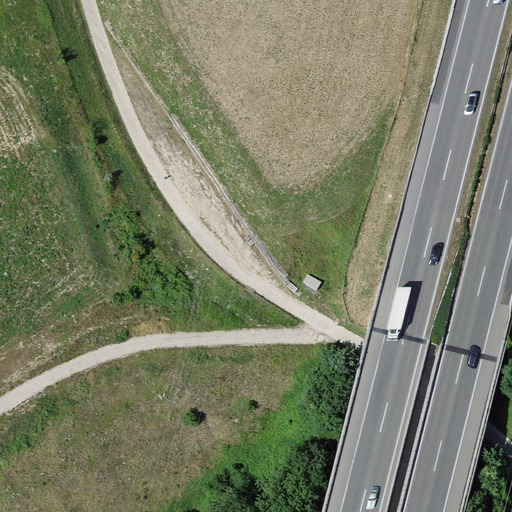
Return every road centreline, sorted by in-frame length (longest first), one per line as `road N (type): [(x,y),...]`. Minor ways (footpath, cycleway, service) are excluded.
road 1 (track): [(511,451),(215,249),(180,209),(131,122),(88,0)]
road 2 (motorway): [(489,0),(360,511)]
road 3 (motorway): [(424,511),(511,162)]
